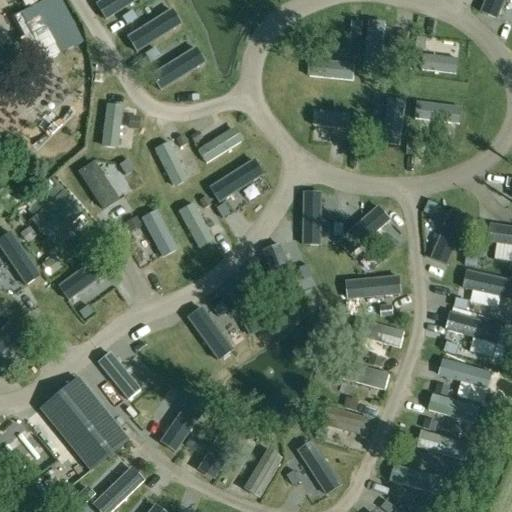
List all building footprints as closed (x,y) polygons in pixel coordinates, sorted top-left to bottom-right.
[(60,3),(57,0),(42,0),(11,18),(37,65),(51,57),(80,41),(60,3)] [(105,0),(96,6),(106,21),(137,0),(105,0)] [(487,0),(482,13),(498,20),(505,0),(487,0)] [(171,11),(127,39),(136,54),(180,26),(171,11)] [(132,13),(122,19),(126,26),(136,19),(132,13)] [(354,22),(353,32),(361,33),(362,23),(354,22)] [(369,23),(364,67),(380,69),(385,25),(369,23)] [(399,31),(397,41),(405,42),(406,32),(399,31)] [(418,38),(417,51),(426,52),(427,39),(418,38)] [(155,49),(145,56),(149,63),(159,56),(155,49)] [(195,50),(151,77),(160,92),(204,64),(195,50)] [(458,60),(424,56),(422,71),(456,75),(458,60)] [(311,62),(309,77),(353,82),(355,66),(311,62)] [(389,100),(383,144),(399,146),(405,102),(389,100)] [(417,104),(415,120),(459,125),(461,109),(417,104)] [(107,106),(102,146),(117,148),(122,108),(107,106)] [(350,116),(316,112),(314,127),(348,130),(350,116)] [(359,139),(360,127),(351,126),(350,138),(359,139)] [(198,152),(206,165),(241,143),(233,130),(198,152)] [(190,138),(194,144),(202,139),(198,133),(190,138)] [(180,149),(187,146),(183,137),(176,140),(180,149)] [(187,180),(168,144),(154,151),(173,187),(187,180)] [(408,145),(407,155),(414,155),(416,146),(408,145)] [(132,171),(126,162),(118,166),(125,176),(132,171)] [(247,164),(208,186),(216,200),(255,178),(247,164)] [(79,174),(103,211),(118,202),(93,165),(79,174)] [(63,194),(33,221),(37,226),(38,230),(43,235),(46,236),(50,241),(81,214),(63,194)] [(305,194),(304,246),(321,247),(322,195),(305,194)] [(211,206),(206,198),(200,201),(204,210),(211,206)] [(221,201),(215,205),(219,214),(226,210),(221,201)] [(198,248),(212,241),(192,205),(178,212),(198,248)] [(433,206),(427,217),(434,221),(440,210),(433,206)] [(379,209),(340,243),(351,256),(390,221),(379,209)] [(453,211),(432,260),(448,267),(468,218),(453,211)] [(155,212),(141,220),(162,259),(176,251),(155,212)] [(126,224),(129,231),(138,226),(134,219),(126,224)] [(335,225),(335,237),(343,237),(343,225),(335,225)] [(511,229),(491,226),(489,243),(497,245),(495,259),(511,261),(511,229)] [(10,234),(0,240),(0,249),(25,287),(40,277),(10,234)] [(392,241),(384,248),(388,253),(396,246),(392,241)] [(280,246),(264,253),(284,301),(300,295),(280,246)] [(101,258),(58,288),(68,302),(111,271),(101,258)] [(467,258),(466,267),(478,269),(479,260),(467,258)] [(55,259),(44,266),(52,278),(62,270),(55,259)] [(308,266),(299,269),(304,280),(312,277),(308,266)] [(511,282),(468,273),(464,290),(511,300),(511,282)] [(402,296),(400,278),(347,283),(349,301),(402,296)] [(240,283),(225,291),(251,336),(266,328),(240,283)] [(457,301),(455,310),(466,312),(468,303),(457,301)] [(223,304),(213,311),(219,318),(228,311),(223,304)] [(280,305),(272,309),(278,320),(286,315),(280,305)] [(1,306),(0,307),(0,317),(3,321),(10,314),(1,306)] [(88,307),(78,314),(84,321),(93,314),(88,307)] [(393,317),(393,307),(382,308),(382,318),(393,317)] [(201,310),(187,320),(218,362),(232,352),(201,310)] [(451,315),(447,331),(497,345),(502,328),(451,315)] [(357,321),(353,336),(400,349),(404,334),(357,321)] [(9,324),(0,332),(0,357),(21,336),(9,324)] [(27,343),(21,349),(30,357),(36,351),(27,343)] [(459,348),(447,344),(443,353),(455,358),(459,348)] [(430,353),(427,362),(439,365),(441,356),(430,353)] [(111,355),(98,365),(128,401),(140,392),(111,355)] [(371,357),(369,364),(379,367),(381,360),(371,357)] [(342,363),(338,379),(385,392),(390,376),(342,363)] [(491,375),(444,363),(440,377),(487,389),(491,375)] [(77,379),(39,410),(90,473),(128,442),(77,379)] [(449,390),(438,387),(436,394),(447,397),(449,390)] [(171,389),(164,398),(172,404),(179,394),(171,389)] [(433,397),(429,411),(473,424),(476,420),(477,414),(478,410),(434,397),(433,397)] [(346,400),(344,407),(354,410),(356,403),(346,400)] [(190,401),(160,444),(174,453),(204,411),(190,401)] [(371,422),(328,410),(324,426),(367,438),(371,422)] [(437,425),(426,422),(424,428),(435,432),(437,425)] [(226,426),(198,471),(213,480),(241,435),(226,426)] [(326,443),(329,433),(320,430),(317,441),(326,443)] [(422,433),(418,448),(465,462),(469,447),(422,433)] [(192,438),(186,446),(195,452),(200,443),(192,438)] [(313,443),(299,453),(327,496),(342,487),(313,443)] [(243,448),(236,459),(244,463),(250,452),(243,448)] [(281,460),(268,452),(245,490),(258,499),(281,460)] [(455,463),(452,474),(459,476),(462,465),(455,463)] [(435,495),(440,480),(395,467),(390,482),(435,495)] [(112,511),(144,482),(131,469),(93,506),(98,511),(112,511)] [(294,472),(287,477),(293,487),(301,482),(294,472)] [(87,504),(94,497),(87,489),(79,496),(87,504)] [(386,502),(381,509),(385,511),(393,511),(396,509),(386,502)] [(429,511),(431,506),(420,503),(418,510),(425,511),(429,511)]
